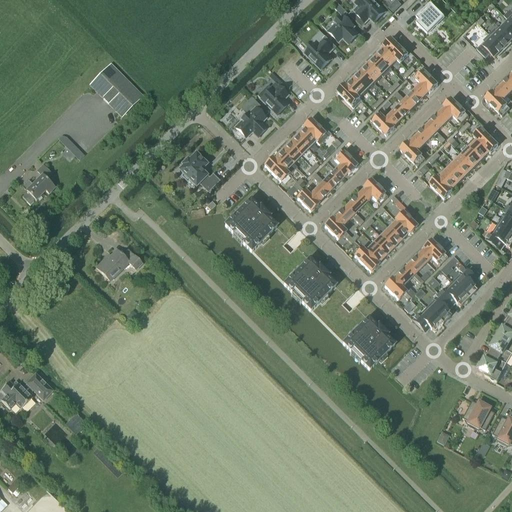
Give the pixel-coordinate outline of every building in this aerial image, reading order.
[(352,12),(349,16),(361,28),(364,24),(369,19),(374,24),(385,14),(371,0),(360,0),(355,5),(357,7),(352,12)] [(431,5),(416,20),(419,23),(416,25),(419,28),(427,36),(438,26),(445,19),(442,16),(435,9),(431,5)] [(354,28),(343,18),(341,20),(341,19),(335,25),(336,25),(328,33),(339,44),(343,39),(349,45),(358,36),(352,30),(354,28)] [(498,29),(511,42),(511,25),(507,21),(501,27),(503,28),(501,30),(499,28),(498,29)] [(489,36),(504,52),(509,47),(509,46),(511,42),(498,29),(496,31),(495,30),(489,36)] [(499,57),(504,52),(489,36),(483,42),(484,43),(476,51),(486,60),(490,56),(495,60),(498,56),(499,57)] [(310,50),(305,55),(321,72),(332,61),(327,56),(335,48),(326,38),(321,43),(317,47),(315,45),(310,50)] [(384,49),(400,65),(408,57),(392,41),(384,49)] [(400,65),(384,49),(383,49),(384,50),(377,57),(390,70),(397,62),(400,65)] [(390,70),(377,57),(369,64),(384,79),(391,71),(390,70)] [(383,79),(384,79),(369,64),(362,72),(374,85),(382,78),(383,79)] [(109,66),(89,87),(121,118),(121,119),(142,98),(109,66)] [(417,81),(416,82),(418,84),(427,76),(425,73),(424,74),(421,70),(418,73),(422,76),(417,81)] [(354,80),(367,92),(374,85),(362,72),(354,80)] [(418,73),(413,78),(417,81),(422,76),(418,73)] [(429,95),(438,87),(427,76),(418,84),(421,86),(416,91),(424,99),(429,95)] [(505,84),(499,90),(507,98),(511,93),(511,77),(505,84)] [(346,86),(346,87),(361,103),(362,102),(361,101),(368,94),(367,93),(354,80),(347,87),(346,86)] [(278,81),(275,84),(280,89),(283,86),(278,81)] [(262,92),(257,97),(277,117),(287,107),(282,102),(287,97),(280,89),(275,84),(270,89),(269,88),(269,89),(268,87),(262,92)] [(353,110),(361,103),(346,87),(338,95),(353,110)] [(507,98),(499,90),(495,94),(494,93),(486,102),(497,113),(505,105),(502,103),(507,98)] [(411,112),(424,99),(416,91),(405,101),(401,98),(398,101),(402,105),(403,104),(411,112)] [(463,112),(452,101),(444,109),(444,110),(440,115),(448,123),(453,118),(455,121),(463,112)] [(403,104),(402,105),(394,112),(390,116),(399,125),(411,112),(403,104)] [(506,107),(505,105),(497,113),(502,119),(505,116),(501,112),(506,107)] [(239,126),(235,130),(245,139),(249,135),(249,136),(252,133),(258,139),(267,130),(262,125),(267,120),(264,118),(267,115),(260,107),(256,111),(254,110),(247,117),(246,116),(241,122),(242,123),(240,124),(239,125),(240,125),(239,126)] [(505,116),(510,111),(506,107),(501,112),(505,116)] [(463,112),(455,121),(457,123),(462,117),(466,121),(469,118),(465,114),(463,112)] [(381,117),(378,114),(373,119),(376,122),(381,117)] [(448,123),(440,115),(427,127),(435,135),(434,137),(438,141),(441,138),(437,134),(448,123)] [(383,119),(375,127),(386,138),(394,130),(394,129),(399,125),(390,116),(386,121),(383,119)] [(381,117),(376,122),(373,119),(370,121),(373,125),(375,127),(383,119),(381,117)] [(462,117),(457,123),(461,126),(466,121),(462,117)] [(303,130),(320,147),(327,139),(311,122),(303,130)] [(435,135),(427,127),(414,140),(423,148),(434,137),(435,135)] [(319,147),(320,147),(303,130),(302,130),(303,131),(296,138),(308,150),(315,143),(319,147)] [(482,131),(474,139),(490,155),(498,147),(482,131)] [(68,142),(65,139),(63,138),(60,138),(58,141),(64,146),(68,142)] [(301,158),(308,150),(296,138),(288,145),(301,158)] [(490,155),(474,139),(474,140),(467,147),(482,162),(489,155),(490,155)] [(423,148),(414,140),(409,145),(409,144),(401,153),(412,164),(420,156),(418,153),(423,148)] [(336,141),(332,146),(336,150),(340,145),(336,141)] [(293,166),(301,158),(288,145),(280,153),(293,166)] [(326,152),(330,156),(336,150),(332,146),(326,152)] [(482,162),(467,147),(466,147),(469,150),(461,157),(474,170),(482,162)] [(340,158),(335,163),(337,165),(345,157),(343,155),(340,151),(337,154),(340,158)] [(80,161),(84,157),(78,152),(75,156),(80,161)] [(289,177),(296,169),(293,166),(280,153),(273,160),(272,160),(289,177)] [(337,154),(332,159),(335,163),(340,158),(337,154)] [(207,167),(195,155),(188,162),(187,161),(181,167),(183,168),(178,172),(183,177),(181,178),(187,183),(188,182),(195,189),(199,185),(208,193),(218,182),(212,176),(209,180),(201,172),(207,167)] [(422,158),(420,156),(412,164),(414,166),(417,169),(420,166),(417,163),(422,158)] [(357,168),(345,157),(337,165),(339,167),(335,172),(343,180),(348,175),(348,176),(357,168)] [(474,170),(461,157),(454,165),(467,177),(474,170)] [(425,161),(422,158),(417,163),(420,166),(425,161)] [(288,177),(289,177),(272,160),(264,168),(280,184),(288,177)] [(467,177),(454,165),(446,172),(459,185),(467,177)] [(34,201),(35,202),(45,192),(48,195),(54,189),(45,180),(50,175),(41,167),(36,172),(41,177),(31,187),(27,182),(21,188),(26,193),(21,198),(29,206),(34,201)] [(319,179),(316,183),(320,187),(322,184),(330,193),(343,180),(335,172),(323,183),(319,179)] [(459,185),(446,172),(439,179),(438,179),(452,193),(452,192),(459,185)] [(452,193),(438,179),(430,187),(444,201),(452,193)] [(363,191),(359,196),(367,204),(371,199),(374,202),(382,193),(371,182),(363,190),(363,191)] [(330,193),(322,184),(320,187),(309,197),(318,205),(330,193)] [(318,206),(318,205),(309,197),(305,193),(300,189),(297,191),(302,196),(297,201),(310,214),(318,206)] [(384,202),(387,199),(384,196),(384,195),(382,193),(374,202),(376,204),(376,203),(381,198),(384,202)] [(359,196),(346,208),(354,217),(352,219),(356,223),(359,219),(355,215),(367,204),(359,196)] [(381,198),(376,203),(379,207),(384,202),(381,198)] [(258,210),(250,202),(240,212),(241,213),(236,219),(234,218),(225,227),(251,254),(261,244),(259,243),(265,237),(267,238),(276,228),(268,220),(269,219),(260,209),(258,210)] [(212,203),(206,208),(210,212),(215,207),(212,203)] [(354,217),(346,208),(333,221),(342,229),(352,219),(354,217)] [(503,218),(497,227),(511,236),(511,215),(506,212),(502,217),(503,218)] [(394,222),(395,222),(408,236),(416,228),(402,214),(394,222)] [(347,241),(350,238),(346,234),(342,229),(333,221),(333,220),(324,228),(338,242),(343,237),(347,241)] [(395,223),(388,230),(401,243),(408,236),(409,236),(408,236),(395,222),(394,222),(395,223)] [(510,250),(511,246),(511,236),(497,227),(491,236),(490,235),(486,241),(498,250),(503,245),(506,247),(510,250)] [(401,243),(388,230),(380,238),(393,251),(401,243)] [(393,251),(380,238),(372,246),(385,258),(393,251)] [(442,254),(431,242),(423,251),(419,256),(427,264),(431,260),(434,262),(442,254)] [(385,258),(372,246),(365,253),(362,250),(378,267),(379,266),(378,266),(385,258)] [(362,250),(354,258),(370,275),(378,267),(362,250)] [(136,272),(142,266),(128,251),(123,257),(121,255),(120,255),(117,252),(104,264),(102,262),(96,269),(110,283),(129,264),(136,272)] [(441,259),(444,262),(447,259),(444,256),(442,254),(434,262),(436,264),(441,259)] [(427,264),(419,256),(406,269),(414,277),(412,279),(416,283),(419,280),(415,276),(427,264)] [(436,264),(439,267),(444,262),(441,259),(436,264)] [(440,272),(446,278),(452,272),(451,270),(458,263),(453,259),(440,272)] [(317,269),(309,261),(299,271),(300,272),(295,278),(293,277),(284,286),(310,313),(320,303),(319,302),(324,296),(326,297),(336,287),(327,279),(329,278),(319,268),(317,269)] [(414,277),(406,269),(393,281),(401,289),(412,279),(414,277)] [(452,284),(468,300),(476,292),(473,289),(470,286),(475,281),(464,270),(459,275),(459,276),(452,284)] [(420,280),(423,284),(429,278),(426,274),(420,280)] [(406,294),(401,289),(393,281),(393,280),(384,289),(398,302),(403,297),(407,302),(410,299),(405,294),(406,294)] [(438,296),(449,307),(453,302),(457,306),(457,305),(460,309),(468,300),(452,284),(444,292),(443,291),(438,296)] [(426,309),(443,326),(451,317),(448,314),(445,311),(449,307),(438,296),(434,301),(426,309)] [(410,303),(402,311),(407,315),(414,307),(410,303)] [(434,334),(443,326),(426,309),(418,317),(413,322),(423,332),(428,328),(431,331),(434,334)] [(133,310),(127,316),(131,320),(137,314),(133,310)] [(376,328),(372,324),(368,320),(358,330),(359,331),(354,337),(352,336),(342,346),(369,372),(379,362),(377,361),(383,355),(385,356),(394,347),(386,338),(387,337),(378,327),(376,328)] [(511,348),(511,327),(507,325),(502,334),(501,333),(497,340),(511,348)] [(506,366),(511,356),(511,348),(497,340),(493,346),(494,347),(489,356),(506,366)] [(484,377),(490,380),(490,381),(491,382),(492,382),(493,383),(494,383),(495,383),(497,384),(506,366),(489,356),(484,365),(483,364),(479,371),(486,375),(484,377)] [(15,407),(20,412),(33,400),(29,397),(33,393),(44,404),(54,394),(36,375),(25,385),(27,387),(23,391),(19,386),(15,389),(9,383),(1,392),(6,398),(2,401),(11,411),(15,407)] [(468,423),(467,425),(468,426),(469,427),(470,428),(471,429),(472,429),(474,430),(475,430),(476,430),(478,431),(479,429),(485,432),(494,415),(488,412),(489,410),(478,404),(477,406),(471,402),(462,420),(468,423)] [(77,416),(66,427),(76,437),(87,426),(77,416)] [(507,422),(501,419),(492,436),(497,439),(496,441),(498,442),(499,443),(500,444),(503,446),(505,446),(506,446),(508,447),(509,445),(511,447),(511,422),(508,420),(507,422)] [(441,434),(436,444),(443,448),(449,438),(441,434)] [(490,449),(483,445),(477,456),(484,460),(490,449)] [(511,475),(504,471),(500,478),(507,482),(511,475)] [(16,479),(6,489),(12,494),(21,484),(16,479)]
